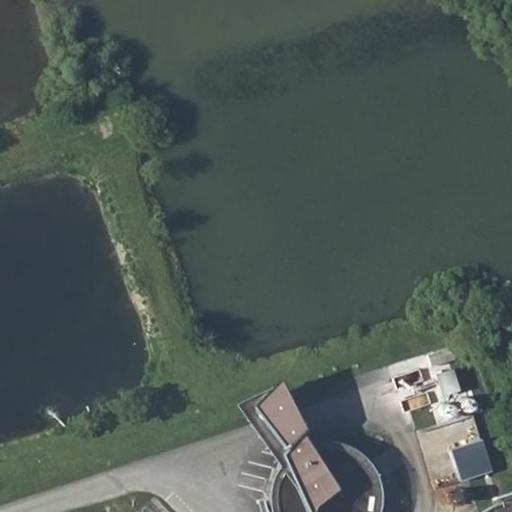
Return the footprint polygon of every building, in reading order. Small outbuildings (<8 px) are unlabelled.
[(246,408),(281,396),(271,380),(239,396),(246,408)] [(429,393),(435,407),(453,401),(447,387),(444,380),(427,385),(429,393)] [(246,408),(256,426),(291,414),(281,396),(246,408)] [(262,434),(278,462),(286,450),(305,438),(297,423),(291,414),(256,426),(262,434)] [(448,445),(482,437),(476,415),(420,428),(427,453),(449,448),(448,445)] [(278,462),(273,470),(271,483),(272,496),(278,511),(279,511),(305,511),(308,511),(293,487),(309,478),(323,500),(367,472),(365,463),(357,451),(345,442),(335,437),(318,435),(305,438),(286,450),(278,462)] [(452,448),(463,480),(494,470),(484,438),(452,448)] [(308,511),(323,500),(309,478),(293,487),(308,511)]
